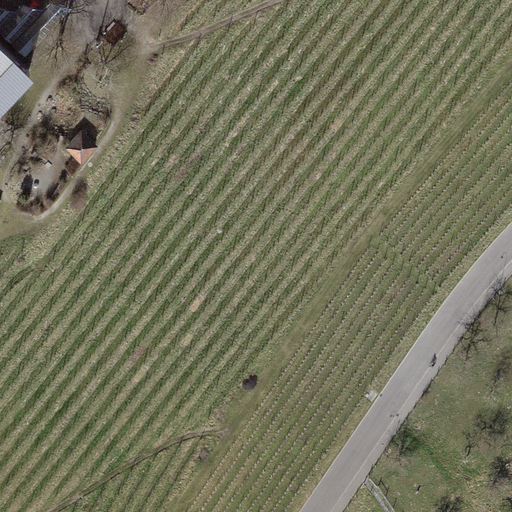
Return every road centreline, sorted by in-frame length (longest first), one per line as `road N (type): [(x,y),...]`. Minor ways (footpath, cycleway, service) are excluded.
road 1 (track): [(180,511),(318,311),(511,81)]
road 2 (residential): [(511,249),(479,283),(326,511)]
road 3 (track): [(82,0),(135,49),(275,0)]
